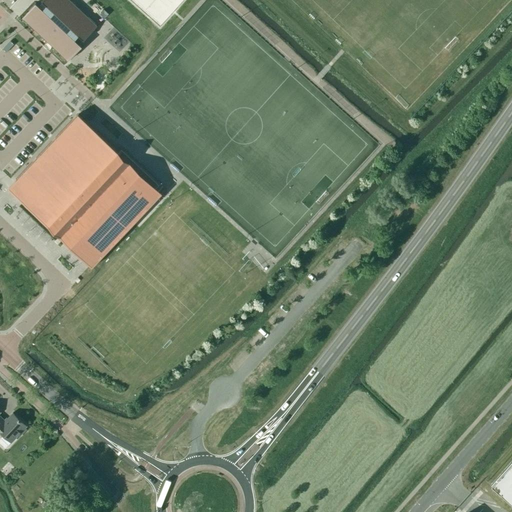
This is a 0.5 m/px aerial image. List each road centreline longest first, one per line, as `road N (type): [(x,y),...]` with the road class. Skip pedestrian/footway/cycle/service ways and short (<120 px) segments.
road 1 (trunk): [(284,414),(511,111)]
road 2 (unclassified): [(511,402),(416,511)]
road 3 (tertiary): [(103,437),(2,350)]
